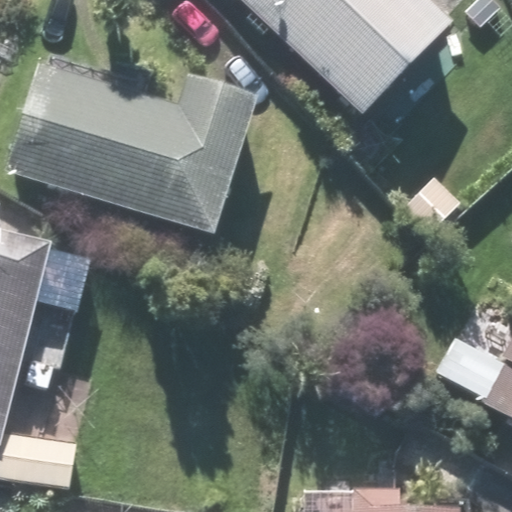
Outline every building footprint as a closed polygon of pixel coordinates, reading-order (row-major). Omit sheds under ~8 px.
[(222,0),(350,129),(441,39),(401,0),(222,0)] [(31,68),(0,163),(0,180),(203,246),(247,110),(174,87),(166,112),(31,68)] [(0,423),(42,249),(0,238),(0,423)] [(511,436),(511,328),(491,365),(499,370),(474,415),(511,436)] [(70,448),(1,435),(0,441),(0,482),(61,495),(70,448)]
